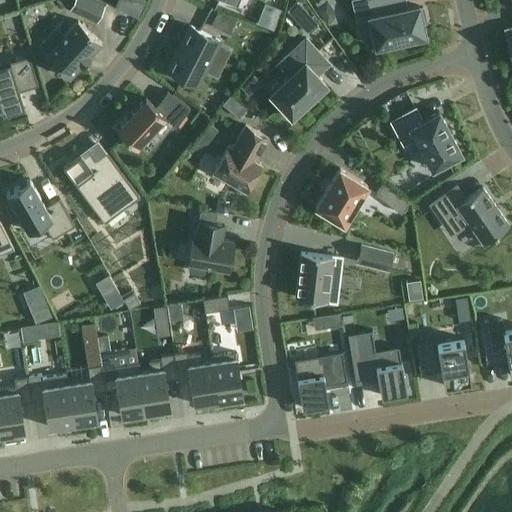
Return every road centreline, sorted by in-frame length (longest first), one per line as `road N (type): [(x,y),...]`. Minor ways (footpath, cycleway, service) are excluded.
road 1 (residential): [(282,431),(260,303),(261,261),(298,160),(366,93),(417,68),(473,54)]
road 2 (residential): [(282,431),(511,399)]
road 3 (residential): [(161,0),(138,50),(90,103),(63,128),(0,152)]
road 4 (residential): [(282,431),(111,452)]
